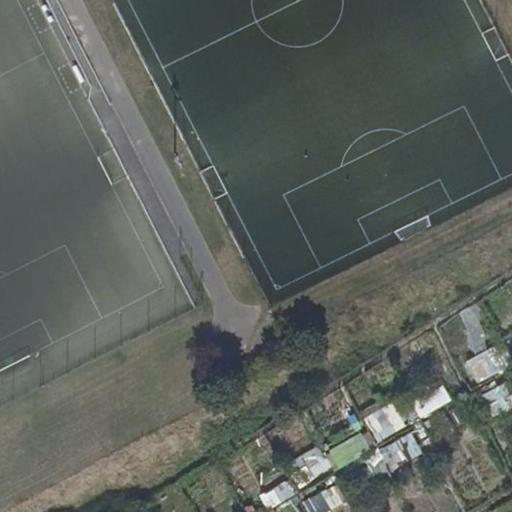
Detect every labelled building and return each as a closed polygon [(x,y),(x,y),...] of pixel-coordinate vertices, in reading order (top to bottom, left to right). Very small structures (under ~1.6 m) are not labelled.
[(511,338),(465,366),(476,385),(511,364),(511,363),(511,362),(511,361),(511,338)] [(410,400),(417,417),(450,403),(443,386),(410,400)] [(481,392),(486,414),(510,408),(505,386),(481,392)] [(362,418),(376,442),(405,426),(391,402),(362,418)] [(359,432),(327,452),(338,470),(370,449),(359,432)] [(409,432),(366,457),(377,476),(420,451),(409,432)] [(285,464),(297,486),(330,468),(318,446),(285,464)] [(286,479),(258,497),(267,511),(295,493),(286,479)] [(302,501),(307,511),(327,511),(345,503),(335,484),(302,501)]
